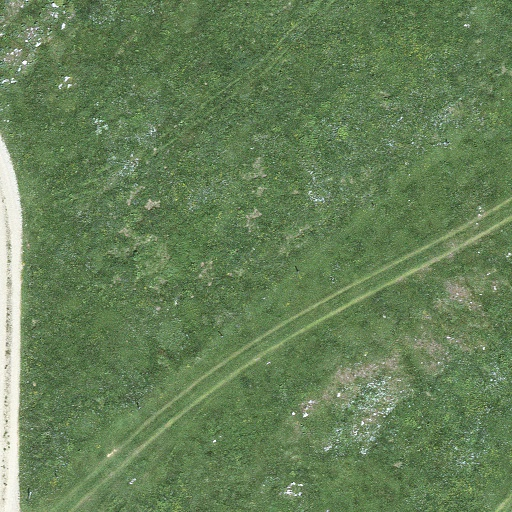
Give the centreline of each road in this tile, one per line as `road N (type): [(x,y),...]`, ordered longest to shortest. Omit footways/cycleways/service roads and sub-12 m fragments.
road 1 (track): [(61,511),(143,433),(246,355),(511,210)]
road 2 (track): [(0,171),(12,511)]
